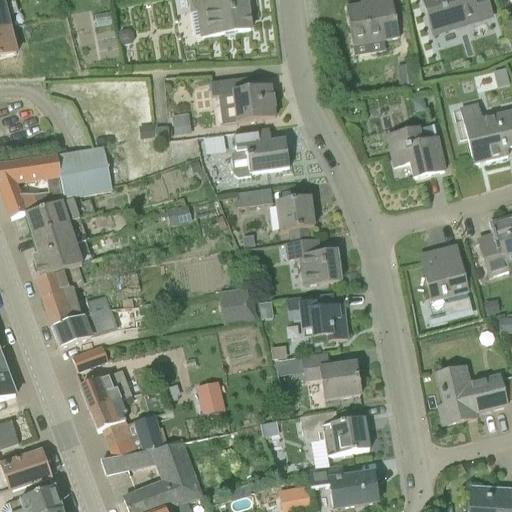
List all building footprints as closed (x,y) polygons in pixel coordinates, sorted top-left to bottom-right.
[(244,0),(213,5),(212,0),(189,0),(191,9),(203,7),(205,21),(209,21),(211,37),(251,31),(246,0),(244,0)] [(399,41),(391,0),(374,0),(375,4),(346,9),(352,44),(355,58),(384,53),(383,44),(399,41)] [(491,20),(484,0),(422,0),(434,38),(491,20)] [(0,33),(10,31),(6,17),(18,14),(14,2),(0,6),(0,33)] [(0,60),(16,56),(10,31),(0,33),(0,60)] [(127,32),(121,33),(117,38),(118,44),(123,47),(129,46),(132,41),(131,35),(127,32)] [(412,65),(396,68),(399,86),(415,84),(412,65)] [(505,71),(493,74),(497,90),(509,87),(505,71)] [(255,79),(243,81),(210,85),(212,99),(218,98),(222,127),(235,126),(235,125),(275,120),(271,90),(257,92),(255,79)] [(460,111),(474,167),(508,159),(506,152),(511,150),(511,113),(481,120),(477,106),(460,111)] [(189,116),(171,118),(174,139),(192,137),(189,116)] [(152,128),(139,129),(141,142),(154,141),(152,128)] [(419,132),(420,133),(386,141),(394,170),(409,166),(413,181),(444,174),(436,141),(433,129),(419,132)] [(155,143),(169,142),(168,131),(154,133),(155,143)] [(271,145),(269,131),(232,136),(235,155),(233,156),(231,159),(233,178),(237,181),(250,179),(250,176),(289,171),(285,143),(271,145)] [(211,156),(227,151),(223,139),(207,145),(211,156)] [(103,149),(56,158),(58,178),(63,202),(64,202),(111,193),(103,149)] [(63,202),(58,178),(56,158),(0,168),(0,191),(11,223),(25,218),(24,217),(63,204),(64,204),(64,202),(63,202)] [(199,163),(188,166),(191,174),(201,170),(199,163)] [(271,206),(269,192),(238,196),(240,211),(271,206)] [(310,200),(276,205),(280,235),(289,233),(290,246),(290,247),(309,244),(307,231),(314,230),(310,200)] [(32,238),(67,226),(82,221),(76,201),(64,205),(64,204),(63,204),(24,217),(25,218),(29,229),(32,238)] [(170,229),(191,223),(187,208),(166,213),(166,215),(167,219),(170,229)] [(222,218),(215,221),(219,233),(226,230),(222,218)] [(490,281),(511,273),(511,222),(493,228),(496,237),(478,243),(490,281)] [(67,226),(32,238),(38,258),(32,260),(32,261),(74,247),(67,226)] [(320,257),(318,243),(309,244),(290,247),(290,246),(284,247),(286,264),(298,263),(302,289),(340,284),(336,255),(320,257)] [(74,247),(32,261),(39,282),(35,283),(35,284),(78,271),(77,269),(81,268),(80,267),(92,264),(85,244),(74,247)] [(431,303),(465,295),(453,250),(433,256),(435,262),(421,266),(431,303)] [(41,301),(52,331),(81,321),(76,306),(78,306),(73,292),(84,289),(78,269),(81,268),(77,269),(78,271),(35,284),(41,301)] [(119,296),(140,292),(136,277),(116,281),(119,296)] [(249,288),(232,291),(235,308),(252,305),(249,288)] [(326,339),(326,345),(347,342),(344,320),(340,321),(338,309),(335,309),(334,297),(286,303),(289,324),(301,322),(303,334),(311,333),(312,341),(326,339)] [(52,331),(59,351),(90,338),(91,340),(94,339),(96,344),(111,342),(107,299),(83,303),(85,315),(81,316),(78,306),(76,306),(81,321),(52,331)] [(499,315),(496,302),(482,304),(484,317),(499,315)] [(498,320),(499,336),(511,336),(511,320),(498,320)] [(77,375),(107,364),(102,349),(72,361),(77,375)] [(270,351),(272,363),(286,361),(285,349),(270,351)] [(359,397),(354,364),(329,368),(327,356),(301,360),(305,385),(320,383),(323,403),(359,397)] [(293,378),(303,376),(300,360),(291,361),(293,378)] [(466,370),(436,378),(444,410),(439,411),(443,428),(466,423),(465,419),(506,409),(498,377),(470,384),(466,370)] [(98,435),(101,434),(125,424),(122,417),(127,415),(121,402),(131,398),(121,374),(107,379),(80,390),(89,415),(98,435)] [(6,375),(0,377),(0,403),(15,398),(6,375)] [(210,402),(199,405),(202,419),(225,414),(218,386),(207,388),(210,402)] [(312,445),(324,443),(327,460),(369,453),(364,422),(338,426),(336,414),(299,420),(302,437),(310,436),(312,445)] [(112,461),(169,449),(163,430),(159,431),(155,419),(134,426),(126,428),(125,424),(101,434),(108,451),(112,461)] [(11,423),(0,426),(0,453),(19,447),(11,423)] [(261,440),(278,437),(276,424),(258,427),(261,440)] [(200,492),(183,445),(169,449),(112,461),(101,464),(106,478),(154,467),(161,487),(123,501),(126,511),(161,511),(163,511),(166,511),(168,511),(167,511),(171,511),(186,506),(203,499),(200,492)] [(41,455),(40,455),(0,468),(0,497),(50,480),(41,455)] [(268,475),(264,465),(257,468),(254,474),(256,480),(268,475)] [(307,473),(310,493),(329,489),(332,511),(337,511),(377,505),(372,476),(343,480),(342,468),(307,473)] [(240,490),(243,501),(252,498),(248,488),(240,490)] [(311,511),(307,490),(279,495),(281,511),(311,511)] [(60,511),(54,492),(18,503),(5,508),(1,511),(60,511)] [(502,500),(470,498),(469,511),(511,511),(511,492),(503,492),(502,500)]
